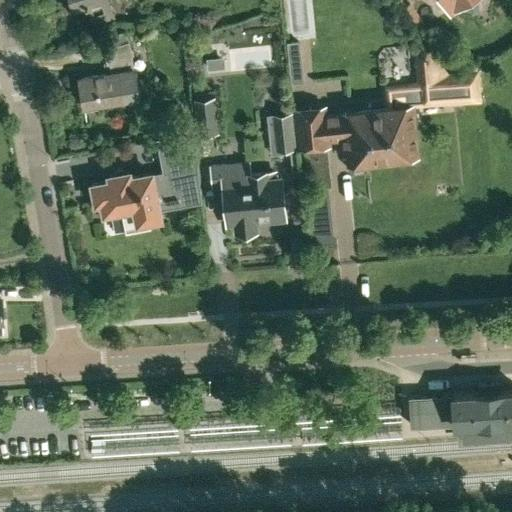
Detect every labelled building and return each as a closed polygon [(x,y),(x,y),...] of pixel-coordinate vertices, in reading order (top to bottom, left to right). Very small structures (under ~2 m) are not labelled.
[(71,0),(74,7),(88,2),(94,21),(113,15),(108,0),(71,0)] [(107,62),(108,62),(110,72),(80,77),(80,76),(78,76),(83,104),(85,104),(137,95),(139,95),(132,54),(134,53),(125,30),(105,38),(108,47),(102,49),(107,62)] [(298,40),(287,41),(291,82),(302,81),(298,40)] [(419,46),(415,51),(418,89),(423,94),(440,92),(445,86),(452,86),(451,81),(429,45),(419,46)] [(323,105),(296,108),(296,107),(300,145),(327,143),(326,139),(343,137),(345,153),(349,152),(350,169),(366,167),(365,159),(416,154),(410,92),(403,85),(393,86),(388,94),(390,107),(324,113),(323,105)] [(214,128),(211,96),(195,98),(198,130),(214,128)] [(277,148),(293,146),(290,112),(274,114),(277,148)] [(250,173),(248,161),(211,165),(213,184),(224,183),(228,223),(235,223),(236,231),(256,228),(256,220),(284,218),(280,176),(275,176),(275,171),(265,172),(265,171),(250,173)] [(129,173),(93,179),(95,196),(102,195),(104,207),(133,201),(136,217),(159,213),(157,203),(173,200),(173,203),(201,199),(197,166),(168,172),(169,181),(154,184),(150,164),(128,168),(129,173)] [(346,233),(346,223),(330,223),(331,234),(346,233)] [(498,380),(478,382),(479,391),(409,396),(411,424),(457,421),(457,436),(458,442),(511,438),(511,389),(498,390),(498,380)]
